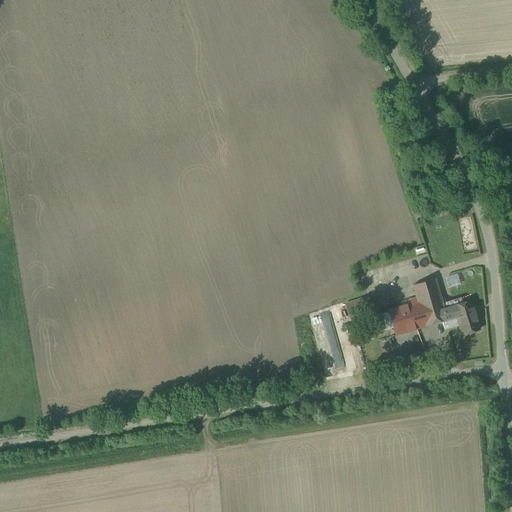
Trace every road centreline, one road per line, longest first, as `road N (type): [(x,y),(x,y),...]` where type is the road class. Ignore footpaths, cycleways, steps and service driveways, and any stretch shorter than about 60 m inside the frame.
road 1 (unclassified): [(504,377),(483,371),(0,445)]
road 2 (unclassified): [(413,84),(485,228),(504,377)]
